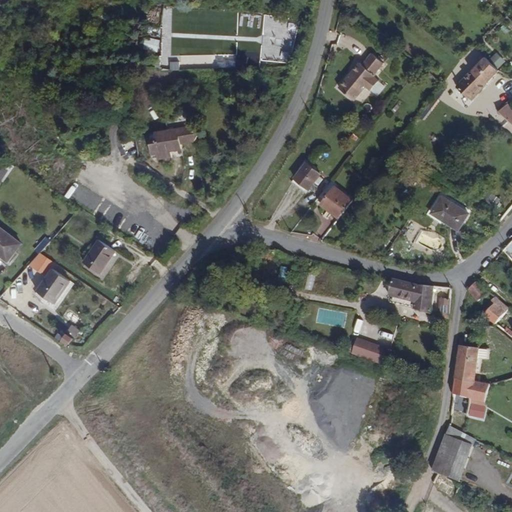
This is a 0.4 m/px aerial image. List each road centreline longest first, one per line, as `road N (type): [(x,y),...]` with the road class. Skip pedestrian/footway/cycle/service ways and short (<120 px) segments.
road 1 (residential): [(511,223),(462,275),(424,279),(222,221)]
road 2 (unclassified): [(222,221),(297,107),(327,0)]
road 3 (unclassified): [(84,375),(222,221)]
road 4 (track): [(63,397),(147,511)]
road 5 (unclassified): [(0,461),(84,375)]
